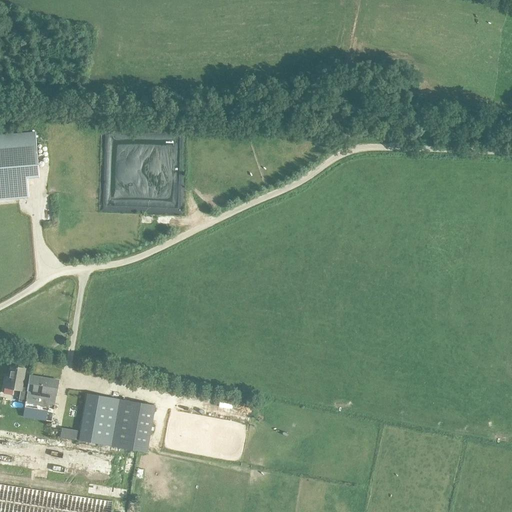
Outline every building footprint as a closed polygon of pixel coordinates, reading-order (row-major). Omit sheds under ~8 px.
[(35,133),(0,135),(0,199),(28,198),(27,179),(39,178),(35,133)] [(7,377),(5,388),(21,391),(19,401),(25,402),(28,389),(22,388),(25,369),(10,366),(9,377),(7,377)] [(25,402),(23,417),(50,421),(52,422),(54,410),(55,406),(54,406),(54,407),(48,406),(50,394),(56,395),(59,381),(55,380),(51,380),(51,381),(48,381),(42,380),(38,379),(38,378),(35,377),(31,377),(30,376),(28,389),(25,402)] [(81,435),(80,441),(81,441),(112,446),(120,399),(88,394),(81,435)] [(154,405),(120,399),(112,446),(146,452),(154,405)] [(81,435),(62,431),(61,438),(80,441),(81,435)] [(0,446),(0,511),(126,511),(133,464),(0,446)]
